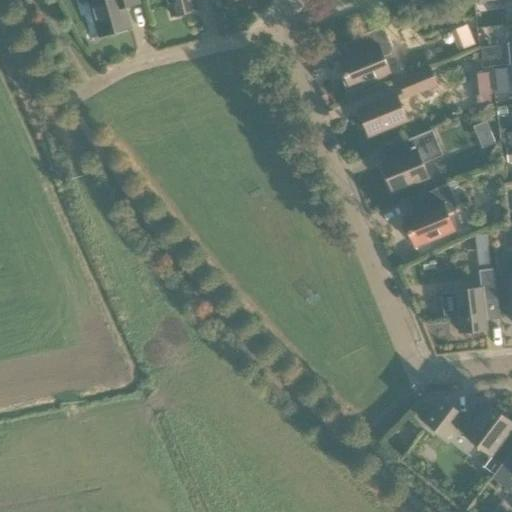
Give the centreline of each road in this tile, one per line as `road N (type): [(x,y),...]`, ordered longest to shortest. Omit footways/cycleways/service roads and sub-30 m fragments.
road 1 (residential): [(276,29),(417,372),(511,364)]
road 2 (residential): [(67,104),(131,67),(276,29)]
